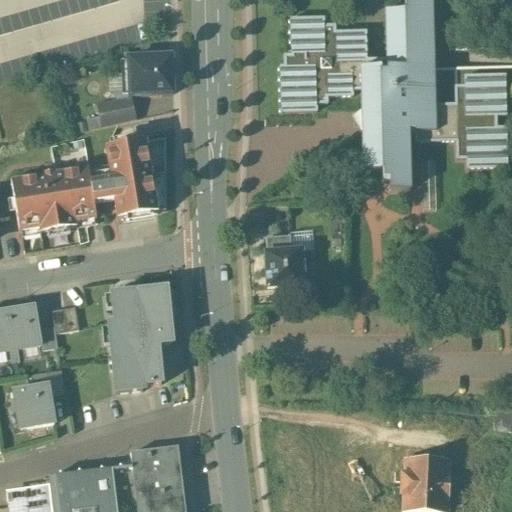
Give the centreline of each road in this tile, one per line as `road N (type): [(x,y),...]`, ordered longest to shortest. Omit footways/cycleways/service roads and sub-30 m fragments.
road 1 (secondary): [(211,0),(215,250)]
road 2 (residential): [(0,471),(228,407)]
road 3 (residential): [(0,281),(215,250)]
road 4 (secondary): [(215,250),(228,407)]
